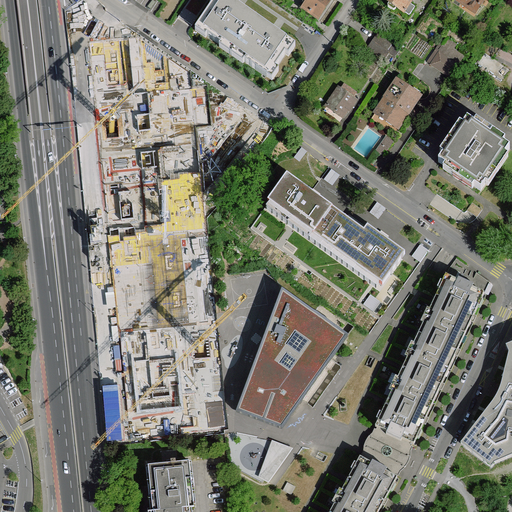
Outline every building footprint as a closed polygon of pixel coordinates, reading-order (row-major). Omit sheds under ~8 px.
[(304,39),(245,0),(210,0),(191,28),(274,84),(304,39)] [(324,8),(312,0),(310,0),(304,9),(319,19),(323,13),(321,12),(324,8)] [(385,0),(404,12),(410,4),(412,0),(385,0)] [(457,0),(462,4),(465,1),(478,10),(484,0),(457,0)] [(410,4),(404,12),(409,16),(415,7),(410,4)] [(87,40),(128,434),(197,427),(188,337),(205,336),(194,230),(164,233),(159,193),(188,190),(183,143),(171,144),(166,90),(139,92),(133,36),(87,40)] [(379,36),(370,48),(382,57),(383,56),(390,44),(379,36)] [(400,51),(390,44),(383,56),(387,59),(392,52),(397,56),(400,51)] [(463,59),(441,44),(437,49),(459,64),(463,59)] [(458,65),(440,53),(432,65),(449,77),(458,65)] [(486,53),(477,66),(502,83),(511,70),(486,53)] [(420,96),(398,81),(377,113),(384,118),(399,128),(420,96)] [(341,91),(353,99),(357,94),(345,85),(341,91)] [(339,89),(328,106),(343,117),(355,100),(353,99),(341,91),(339,89)] [(228,116),(238,104),(223,93),(214,105),(228,116)] [(384,118),(377,113),(373,119),(380,124),(384,118)] [(468,119),(439,163),(481,191),(510,149),(468,119)] [(393,142),(387,138),(378,151),(382,154),(385,148),(387,150),(393,142)] [(308,240),(332,205),(287,173),(262,207),(308,240)] [(340,262),(365,227),(332,205),(308,240),(340,262)] [(408,251),(368,223),(365,227),(340,262),(380,291),(408,251)] [(424,292),(434,296),(444,276),(445,274),(438,272),(430,268),(420,290),(424,292)] [(425,317),(466,336),(485,295),(473,289),(473,287),(459,280),(458,283),(444,276),(434,296),(433,299),(431,303),(425,317)] [(344,336),(282,291),(239,410),(281,425),(344,336)] [(409,350),(450,369),(466,336),(425,317),(418,330),(416,334),(415,337),(409,350)] [(509,354),(501,387),(511,391),(511,344),(507,346),(509,354)] [(393,385),(433,404),(450,369),(409,350),(403,364),(401,368),(400,371),(393,385)] [(433,404),(393,385),(387,398),(385,402),(384,405),(374,426),(377,428),(412,444),(414,445),(433,404)] [(511,391),(501,387),(495,398),(463,441),(462,444),(490,467),(495,464),(511,456),(511,391)] [(363,457),(362,458),(372,464),(373,462),(388,470),(387,472),(396,477),(396,475),(398,476),(400,471),(405,468),(410,458),(411,451),(413,447),(411,446),(412,444),(377,428),(376,430),(374,429),(372,433),(369,436),(366,442),(364,446),(363,451),(361,455),(363,457)] [(293,449),(272,441),(258,477),(269,484),(293,449)] [(336,497),(365,511),(379,511),(397,478),(396,477),(387,472),(388,470),(373,462),(372,464),(362,458),(359,457),(347,478),(344,484),(336,497)] [(153,511),(158,511),(190,509),(194,508),(190,462),(148,466),(150,484),(153,511)] [(365,511),(336,497),(329,510),(327,511),(365,511)]
